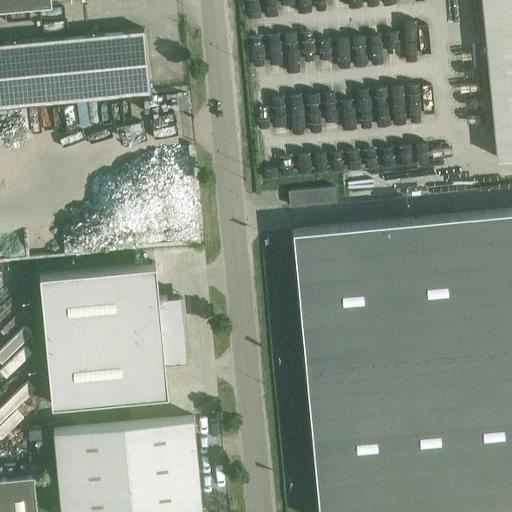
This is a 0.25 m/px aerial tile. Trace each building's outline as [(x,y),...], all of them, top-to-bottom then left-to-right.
[(511,0),(482,0),(498,158),(511,156),(511,0)] [(0,103),(130,91),(150,89),(144,28),(0,41),(0,103)] [(288,190),(290,205),(336,201),(334,185),(288,190)] [(511,208),(292,229),(318,511),(439,511),(511,505),(511,208)] [(155,262),(39,273),(52,403),(168,392),(165,360),(187,357),(181,293),(159,295),(155,262)] [(54,428),(60,499),(61,511),(138,511),(158,510),(158,511),(202,511),(193,415),(54,428)] [(0,475),(0,511),(37,511),(33,472),(0,475)]
